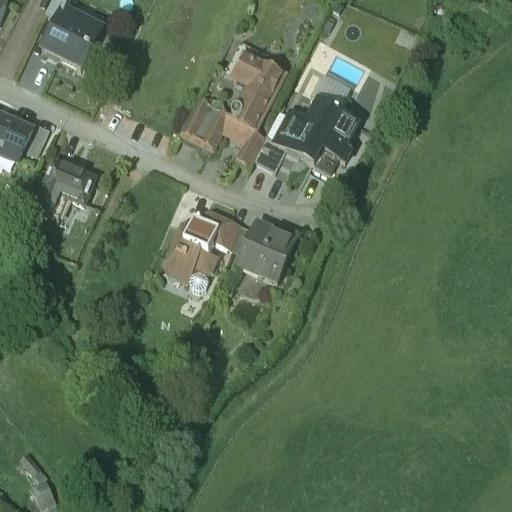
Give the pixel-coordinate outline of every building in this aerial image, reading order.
[(56,0),(46,19),(57,24),(69,2),(65,0),(56,0)] [(0,26),(8,8),(0,4),(0,26)] [(101,37),(63,17),(43,55),(81,75),(101,37)] [(253,95),(244,114),(243,113),(241,117),(239,117),(237,117),(235,118),(234,120),(233,122),(234,125),(234,126),(210,114),(197,107),(180,141),(215,159),(226,137),(249,150),(255,138),(283,85),(247,66),(236,86),(253,95)] [(215,73),(197,107),(210,114),(228,79),(215,73)] [(320,109),(309,129),(291,120),(277,148),(276,149),(288,155),(315,169),(314,171),(330,179),(339,162),(346,165),(351,155),(346,152),(358,129),(320,109)] [(0,121),(0,160),(18,168),(23,156),(32,135),(0,121)] [(32,135),(23,156),(37,163),(48,138),(34,131),(32,135)] [(249,150),(239,169),(248,174),(252,167),(264,143),(255,138),(249,150)] [(277,148),(265,142),(264,143),(252,167),(276,179),(288,155),(276,149),(277,148)] [(96,186),(54,168),(33,218),(51,225),(60,203),(84,213),(96,186)] [(199,233),(186,228),(180,230),(165,266),(169,274),(191,283),(189,289),(190,295),(198,298),(204,296),(207,288),(205,282),(207,277),(205,275),(210,274),(216,260),(209,257),(213,247),(220,250),(230,226),(211,218),(204,221),(199,233)] [(230,226),(220,250),(231,255),(241,231),(230,226)] [(296,244),(258,227),(254,236),(243,260),(238,273),(240,274),(243,268),(261,275),(259,282),(277,289),(296,244)] [(241,231),(231,255),(243,260),(254,236),(241,231)] [(50,315),(35,334),(54,349),(69,330),(50,315)] [(45,486),(29,493),(37,509),(52,502),(45,486)]
